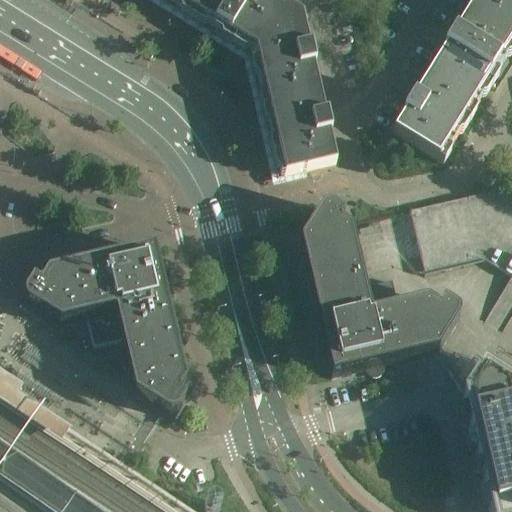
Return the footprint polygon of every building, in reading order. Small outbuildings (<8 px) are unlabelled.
[(163,0),(194,19),(205,0),(163,0)] [(253,56),(300,22),(265,0),(205,0),(194,19),(253,56)] [(511,0),(476,0),(465,18),(511,46),(511,43),(511,0)] [(429,77),(474,105),(511,46),(465,18),(454,35),(453,35),(443,51),(444,52),(429,77)] [(300,22),(253,56),(266,109),(318,97),(312,73),(313,73),(309,53),(308,54),(300,22)] [(403,118),(391,137),(437,165),(474,105),(429,77),(413,102),(412,101),(402,117),(403,118)] [(318,97),(266,109),(283,182),(335,170),(328,141),(329,140),(325,121),(323,121),(318,97)] [(497,177),(488,172),(480,185),(488,191),(497,177)] [(298,249),(330,383),(436,359),(457,325),(457,322),(457,320),(456,317),(455,316),(454,315),(441,307),(437,314),(425,307),(397,313),(391,285),(363,291),(350,236),(338,229),(343,221),(328,213),(325,213),(323,213),(321,214),(320,215),(298,249)] [(31,286),(23,300),(22,303),(23,306),(24,308),(27,311),(58,330),(85,323),(92,352),(120,345),(132,400),(165,420),(168,421),(171,421),(173,420),(175,419),(177,416),(184,405),(177,400),(184,388),(153,254),(46,278),(39,290),(31,286)] [(511,511),(511,386),(482,367),(470,386),(462,399),(463,399),(464,405),(488,511),(511,511)]
